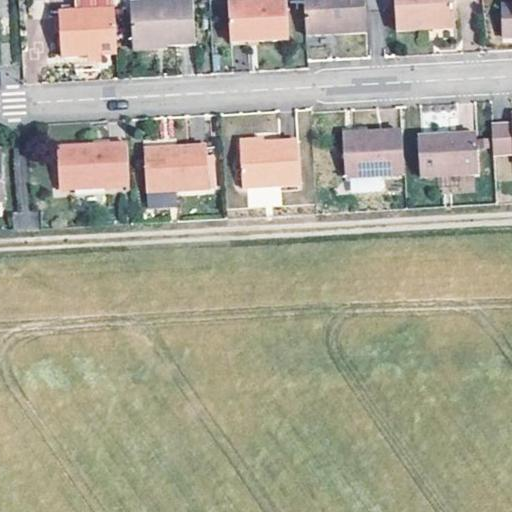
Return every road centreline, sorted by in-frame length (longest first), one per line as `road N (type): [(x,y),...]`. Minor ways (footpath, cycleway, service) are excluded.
road 1 (residential): [(511,76),(0,103)]
road 2 (track): [(0,242),(511,216)]
